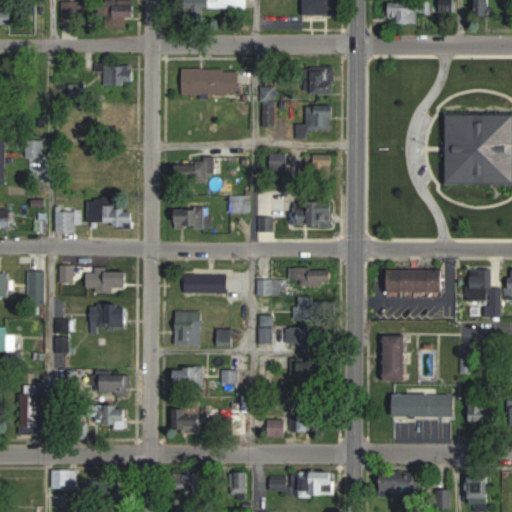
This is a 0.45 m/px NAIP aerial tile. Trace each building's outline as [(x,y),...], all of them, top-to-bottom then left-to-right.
[(138,2),(63,0),(62,18),(99,19),(99,26),(128,27),(128,17),(138,17),(138,2)] [(203,17),(203,8),(250,8),(249,0),(181,0),(181,17),(203,17)] [(305,0),(305,14),(340,14),(339,0),(305,0)] [(439,0),(440,13),(455,13),(455,0),(439,0)] [(484,0),(485,16),(496,16),(496,0),(484,0)] [(419,24),(419,13),(428,13),(428,2),(391,2),(391,24),(419,24)] [(0,23),(13,24),(13,11),(0,11),(0,23)] [(136,63),(94,63),(94,84),(136,84),(136,63)] [(315,94),(337,94),(337,66),(315,66),(315,94)] [(185,94),(241,94),(241,68),(185,68),(185,94)] [(90,98),(90,84),(71,84),(71,98),(90,98)] [(106,123),(136,123),(136,103),(106,103),(106,123)] [(334,129),(334,105),(309,106),(310,130),(334,129)] [(511,183),(511,114),(449,115),(449,184),(511,183)] [(0,184),(8,184),(8,137),(0,136),(0,184)] [(135,180),(136,153),(90,152),(89,179),(135,180)] [(288,152),(273,152),(273,169),(288,169),(288,152)] [(335,154),(304,154),(304,180),(335,180),(335,154)] [(211,162),(178,162),(178,183),(211,183),(211,162)] [(89,224),(135,224),(135,208),(117,208),(117,198),(89,198),(89,224)] [(337,225),(337,199),(295,199),(295,225),(337,225)] [(12,207),(0,207),(0,228),(12,229),(12,207)] [(178,207),(178,228),(214,228),(214,207),(178,207)] [(57,210),(57,232),(79,232),(79,210),(57,210)] [(334,287),(334,269),(300,269),(300,287),(334,287)] [(470,269),(470,302),(492,302),(492,290),(499,290),(499,269),(470,269)] [(88,270),(88,290),(131,290),(131,270),(88,270)] [(447,270),(391,270),(391,293),(447,293),(447,270)] [(0,297),(11,297),(11,272),(0,271),(0,297)] [(229,293),(229,273),(187,273),(187,293),(229,293)] [(260,295),(288,295),(288,279),(260,279),(260,295)] [(299,320),(325,320),(325,297),(299,297),(299,320)] [(129,304),(93,304),(93,327),(129,327),(129,304)] [(178,344),(203,344),(203,310),(178,310),(178,344)] [(262,315),(261,343),(275,343),(276,315),(262,315)] [(8,333),(8,326),(0,326),(0,353),(18,353),(18,333),(8,333)] [(289,326),(288,344),(323,344),(323,327),(289,326)] [(219,345),(234,346),(234,329),(219,328),(219,345)] [(408,335),(387,335),(387,379),(408,379),(408,335)] [(302,380),(314,379),(313,364),(301,365),(302,380)] [(207,366),(176,366),(176,383),(207,383),(207,366)] [(131,393),(131,374),(103,374),(103,393),(131,393)] [(42,386),(22,386),(23,434),(43,434),(42,386)] [(457,416),(457,393),(397,393),(397,416),(457,416)] [(471,400),(471,422),(495,422),(495,400),(471,400)] [(108,405),(108,428),(129,428),(129,405),(108,405)] [(205,431),(205,406),(178,406),(178,431),(205,431)] [(293,413),(293,431),(318,431),(318,413),(293,413)] [(271,436),(288,436),(288,418),(271,418),(271,436)] [(249,472),(231,472),(231,494),(250,493),(249,472)] [(335,472),(272,473),(272,494),(318,494),(318,495),(336,495),(335,472)] [(385,503),(418,503),(418,477),(385,477),(385,503)] [(470,477),(470,504),(492,504),(492,477),(470,477)] [(436,511),(453,511),(453,487),(436,487),(436,511)]
